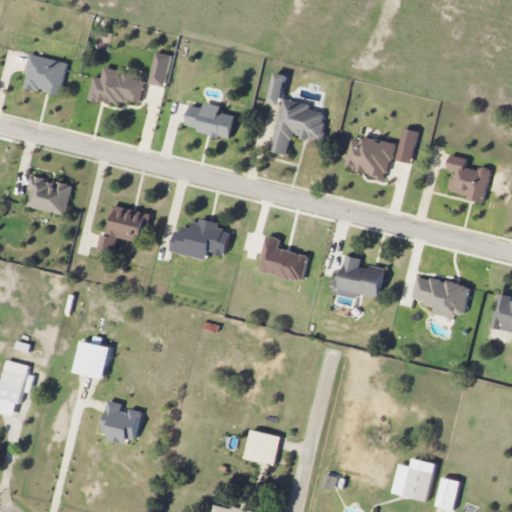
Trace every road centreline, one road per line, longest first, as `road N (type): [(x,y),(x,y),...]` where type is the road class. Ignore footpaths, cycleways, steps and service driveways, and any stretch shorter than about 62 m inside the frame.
road 1 (residential): [(0,126),(511,254)]
road 2 (residential): [(297,511),(335,353)]
